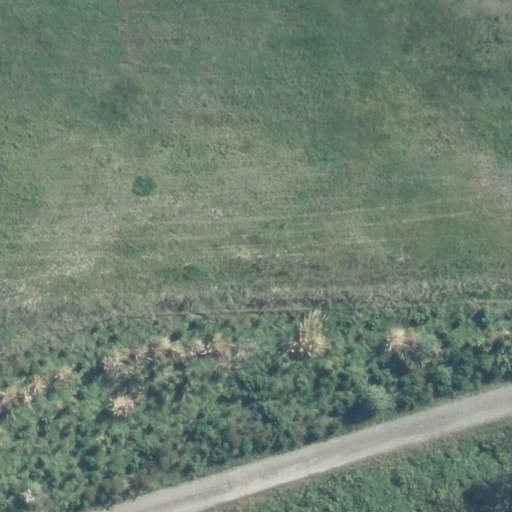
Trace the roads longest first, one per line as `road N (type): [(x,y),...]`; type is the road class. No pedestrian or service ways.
road 1 (track): [(186,511),(511,412)]
road 2 (track): [(511,119),(394,0)]
